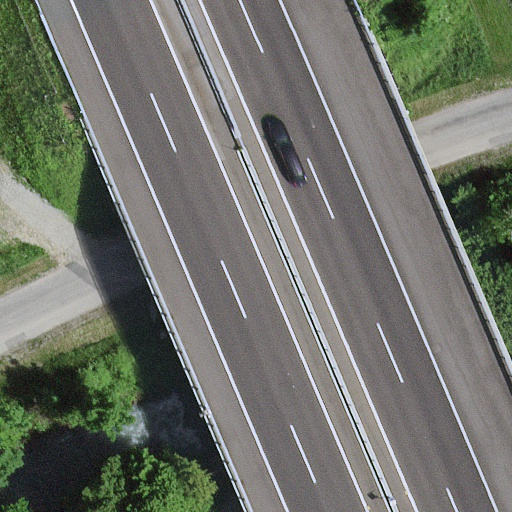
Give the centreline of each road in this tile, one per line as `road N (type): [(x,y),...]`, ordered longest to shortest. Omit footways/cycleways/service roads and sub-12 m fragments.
road 1 (motorway): [(111,0),(329,511)]
road 2 (motorway): [(457,511),(240,0)]
road 3 (unclassified): [(0,329),(144,258),(511,123)]
